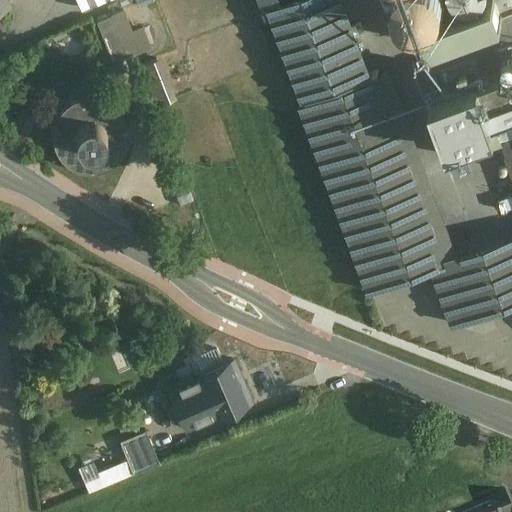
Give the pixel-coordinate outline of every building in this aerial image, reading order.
[(339,0),(310,0),(275,13),(306,97),(378,71),(378,70),(367,74),(339,0)] [(393,0),(394,2),(395,4),(396,6),(397,8),(399,10),(401,13),(403,14),(405,16),(408,17),(410,18),(412,19),(415,19),(417,20),(419,20),(422,19),(424,19),(426,19),(427,18),(430,17),(432,16),(433,15),(435,14),(436,12),(438,11),(439,9),(440,7),(442,5),(442,3),(443,1),(443,0),(393,0)] [(494,0),(481,0),(421,22),(429,46),(502,19),(494,0)] [(111,16),(96,22),(109,52),(124,46),(111,16)] [(494,117),(479,78),(474,62),(417,82),(437,137),(494,117)] [(511,66),(479,78),(494,117),(511,167),(511,66)] [(511,236),(445,261),(375,74),(300,102),(370,291),(434,267),(454,323),(511,302),(511,236)] [(79,98),(72,101),(66,105),(62,109),(58,114),(54,121),(52,128),(52,135),(53,143),(55,150),(59,157),(66,164),(74,169),(84,172),(94,172),(102,171),(111,166),(117,161),(122,155),(125,149),(127,141),(128,133),(127,125),(124,117),(120,111),(116,106),(110,102),(103,99),(94,96),(86,97),(79,98)] [(21,109),(13,123),(26,131),(34,117),(21,109)] [(232,359),(169,387),(186,426),(249,398),(232,359)] [(145,430),(119,440),(132,473),(158,462),(145,430)] [(511,511),(511,499),(492,508),(493,509),(487,511),(511,511)]
